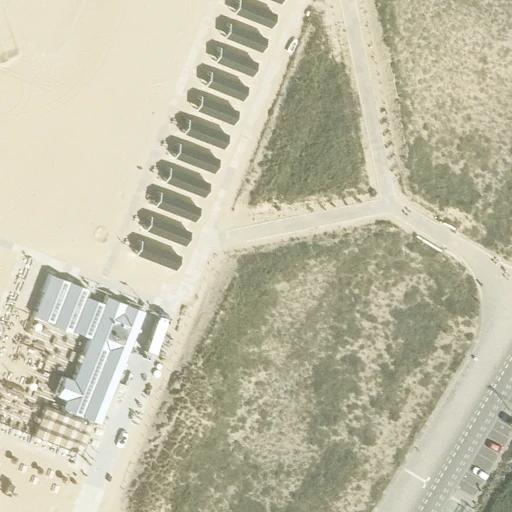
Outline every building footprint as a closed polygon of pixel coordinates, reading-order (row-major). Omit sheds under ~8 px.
[(266,27),(271,13),(236,0),(228,0),(224,10),(266,27)] [(256,51),(261,38),(220,22),(215,35),(256,51)] [(246,75),(252,62),(210,46),(205,59),(246,75)] [(237,99),(242,86),(201,70),(196,83),(237,99)] [(228,122),(233,109),(192,93),(187,106),(228,122)] [(218,147),(224,134),(182,118),(177,131),(218,147)] [(208,172),(213,159),(172,143),(167,156),(208,172)] [(199,195),(204,182),(163,165),(158,178),(199,195)] [(189,220),(194,207),(153,191),(148,204),(189,220)] [(179,244),(184,231),(143,214),(138,227),(179,244)] [(173,267),(178,254),(137,238),(132,251),(173,267)] [(48,274),(31,315),(50,323),(49,325),(68,332),(69,330),(87,337),(70,380),(61,376),(54,395),(63,398),(59,408),(61,408),(60,411),(43,405),(31,435),(77,454),(90,420),(97,423),(141,311),(103,296),(101,303),(82,296),(85,289),(48,274)]
